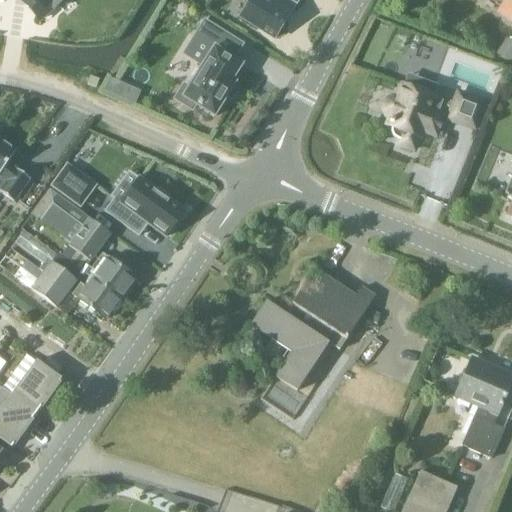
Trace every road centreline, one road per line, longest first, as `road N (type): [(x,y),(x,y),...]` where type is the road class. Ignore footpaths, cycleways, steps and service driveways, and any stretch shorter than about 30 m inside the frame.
road 1 (tertiary): [(21,511),(256,175)]
road 2 (unclassified): [(511,278),(256,175)]
road 3 (unclassified): [(256,175),(0,78)]
road 4 (tertiary): [(256,175),(356,0)]
